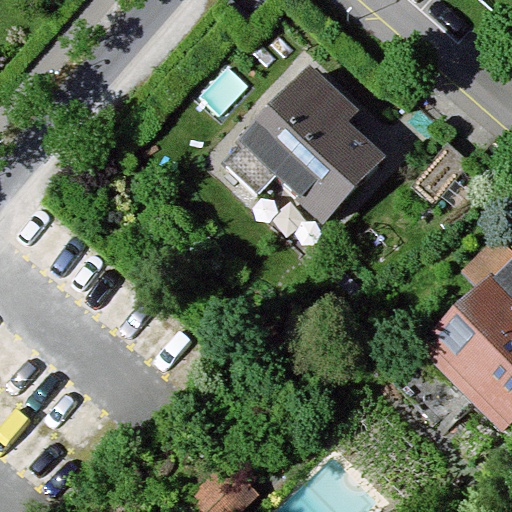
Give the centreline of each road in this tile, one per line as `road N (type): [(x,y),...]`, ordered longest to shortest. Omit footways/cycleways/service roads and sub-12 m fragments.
road 1 (residential): [(0,195),(171,0)]
road 2 (residential): [(511,115),(392,0)]
